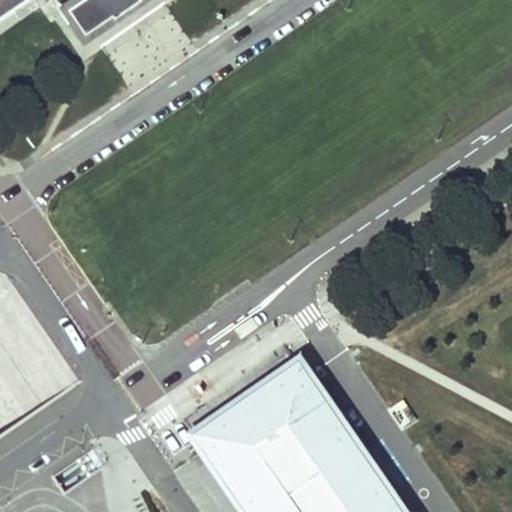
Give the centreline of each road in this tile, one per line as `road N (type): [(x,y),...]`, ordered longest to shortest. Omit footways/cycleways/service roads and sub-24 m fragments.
road 1 (residential): [(106,396),(511,130)]
road 2 (residential): [(295,0),(0,201)]
road 3 (residential): [(106,396),(34,282),(0,253)]
road 4 (residential): [(0,480),(93,418),(106,396)]
